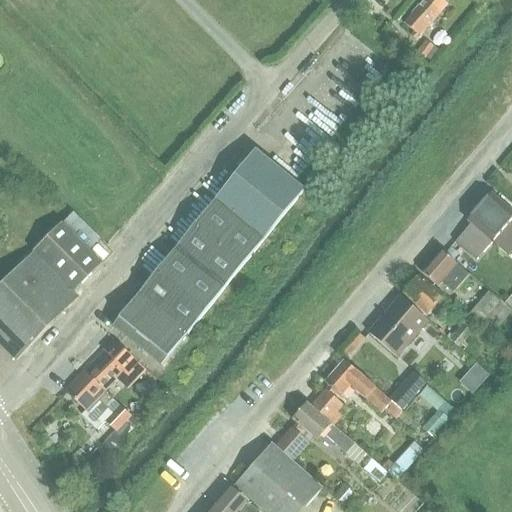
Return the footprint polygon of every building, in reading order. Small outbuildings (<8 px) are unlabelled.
[(416,41),(447,5),(441,0),(424,0),(412,15),(413,16),(405,25),(415,33),(412,37),(416,41)] [(439,51),(426,41),(418,52),(431,62),(439,51)] [(304,192),(256,152),(113,328),(162,367),(304,192)] [(472,225),(456,244),(476,262),(492,243),(508,257),(511,252),(511,213),(491,195),(468,221),(472,225)] [(62,225),(34,254),(73,294),(102,265),(88,251),(99,239),(73,214),(62,225)] [(452,248),(445,255),(454,263),(460,256),(452,248)] [(454,293),(458,289),(469,276),(454,263),(445,255),(441,252),(422,274),(438,288),(442,283),(454,293)] [(79,299),(73,294),(34,254),(0,288),(0,345),(16,362),(79,299)] [(428,316),(444,298),(419,277),(404,295),(428,316)] [(477,327),(498,301),(489,293),(467,318),(477,327)] [(401,298),(369,335),(396,358),(428,322),(401,298)] [(459,348),(472,333),(463,326),(453,337),(450,335),(447,338),(450,340),(459,348)] [(459,348),(450,340),(442,349),(451,357),(459,348)] [(117,345),(87,377),(106,395),(107,394),(119,381),(130,392),(147,373),(117,345)] [(384,411),(390,403),(344,363),(325,384),(340,398),(350,387),(381,414),(384,411)] [(408,379),(390,400),(402,411),(420,390),(424,385),(412,375),(408,379)] [(87,377),(69,396),(85,411),(81,415),(96,430),(104,422),(119,407),(116,403),(107,394),(106,395),(87,377)] [(312,408),(330,422),(343,406),(327,392),(312,408)] [(390,403),(384,411),(396,421),(402,414),(390,403)] [(346,455),(355,445),(330,422),(312,408),(308,405),(293,421),(298,425),(312,438),(318,443),(324,436),(346,455)] [(119,407),(104,422),(107,425),(116,433),(118,436),(133,420),(119,407)] [(291,430),(275,448),(282,454),(293,462),(308,445),(307,444),(312,438),(298,425),(292,431),(291,430)] [(388,475),(396,482),(424,453),(415,445),(394,467),(389,462),(382,469),(388,475)] [(302,511),(322,490),(271,446),(235,487),(264,511),(302,511)] [(373,460),(364,469),(380,483),(388,475),(382,469),(373,460)] [(257,511),(232,490),(213,511),(257,511)] [(339,491),(333,499),(344,508),(351,501),(339,491)]
